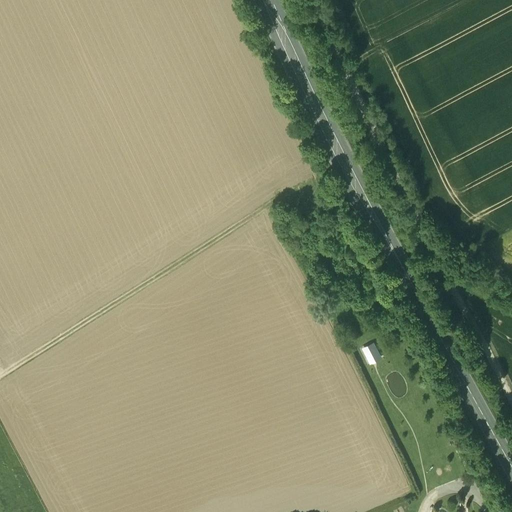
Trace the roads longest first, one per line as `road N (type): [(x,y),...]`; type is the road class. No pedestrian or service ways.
road 1 (primary): [(511,481),(317,122),(266,0)]
road 2 (track): [(511,401),(320,0)]
road 3 (track): [(0,375),(316,175),(326,178),(347,222)]
